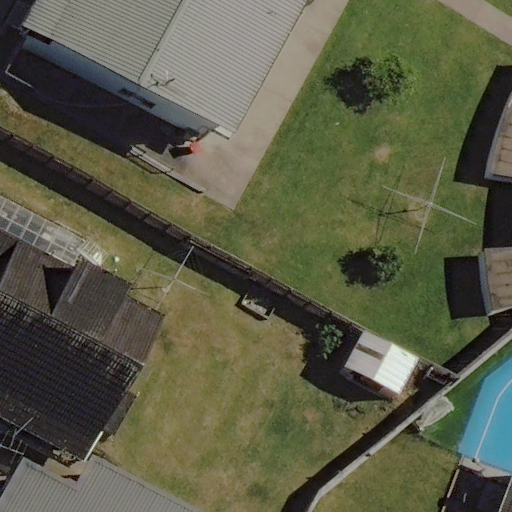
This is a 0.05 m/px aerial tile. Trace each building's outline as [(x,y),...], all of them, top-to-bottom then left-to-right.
[(23,0),(7,29),(205,141),(285,0),(23,0)] [(482,319),(511,312),(511,89),(503,112),(491,140),(483,180),(511,186),(511,255),(472,258),(482,319)] [(136,329),(0,253),(0,439),(57,471),(136,329)] [(511,511),(511,465),(506,464),(488,511),(511,511)] [(0,511),(151,511),(73,468),(56,498),(8,471),(0,484),(0,511)]
